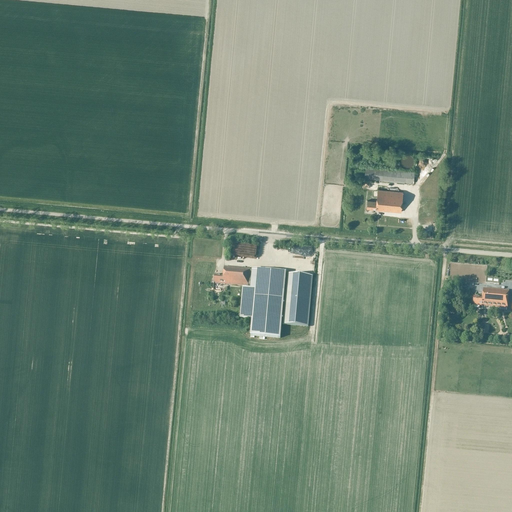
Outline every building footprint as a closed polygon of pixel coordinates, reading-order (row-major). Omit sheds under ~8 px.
[(413,162),(412,161),(412,159),(411,158),(411,157),(410,156),(408,155),(407,155),(406,155),(404,155),(402,155),(401,156),(400,157),(399,158),(399,159),(398,161),(398,162),(398,163),(398,165),(399,166),(400,167),(401,168),(402,169),(403,169),(405,169),(406,169),(407,169),(409,169),(410,168),(411,167),(412,165),(412,164),(413,162)] [(365,180),(414,184),(415,171),(366,167),(365,180)] [(367,201),(366,209),(367,209),(401,212),(403,192),(391,191),(385,191),(378,190),(377,202),(367,201)] [(252,269),(252,270),(223,267),(222,276),(215,276),(214,284),(251,287),(251,288),(243,288),(240,319),(252,320),(251,336),(281,338),(282,325),(308,328),(313,276),(287,274),(287,272),(252,269)] [(474,298),(473,306),(475,306),(474,308),(479,308),(479,306),(490,307),(500,308),(500,310),(506,310),(507,308),(507,309),(509,291),(484,288),(483,299),(474,298)]
